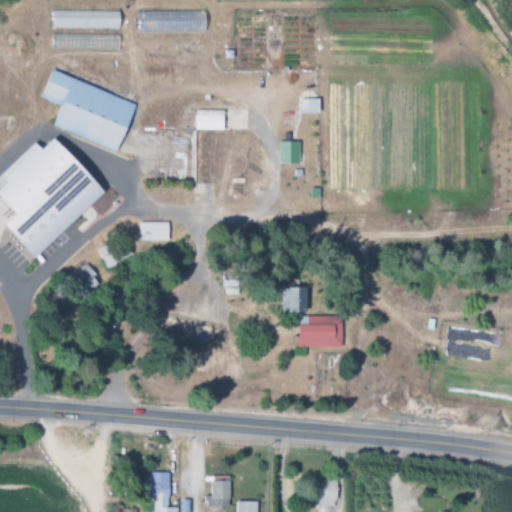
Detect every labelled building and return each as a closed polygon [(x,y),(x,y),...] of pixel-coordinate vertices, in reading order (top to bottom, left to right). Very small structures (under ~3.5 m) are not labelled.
[(137,34),(204,34),(204,12),(137,12),(137,34)] [(51,49),(118,50),(118,36),(51,34),(51,49)] [(52,127),(116,152),(134,104),(50,71),(40,98),(60,105),(52,127)] [(223,111),(195,111),(195,130),(222,131),(223,111)] [(103,192),(52,138),(39,149),(33,143),(0,173),(0,178),(4,183),(0,186),(0,200),(13,214),(1,225),(32,259),(103,192)] [(297,164),(298,142),(278,141),(277,163),(297,164)] [(168,223),(138,222),(138,241),(167,242),(168,223)] [(131,257),(122,238),(96,250),(104,268),(131,257)] [(222,296),(237,296),(236,264),(221,264),(222,296)] [(98,282),(83,265),(66,282),(81,298),(98,282)] [(305,312),(304,287),(281,288),(281,301),(286,301),(287,313),(305,312)] [(297,348),(341,347),(340,316),(297,317),(297,348)] [(152,499),(152,511),(176,511),(176,507),(168,507),(168,473),(148,473),(148,482),(140,482),(140,499),(152,499)] [(209,507),(229,506),(228,481),(209,482),(209,507)] [(315,481),(314,509),(334,510),(334,482),(315,481)] [(255,511),(256,502),(238,502),(237,511),(255,511)]
